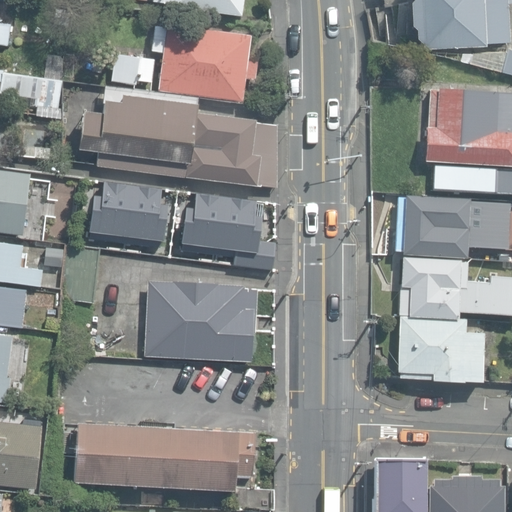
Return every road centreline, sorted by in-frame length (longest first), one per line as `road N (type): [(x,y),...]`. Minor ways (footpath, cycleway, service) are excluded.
road 1 (secondary): [(319,0),(325,420)]
road 2 (residential): [(325,420),(511,425)]
